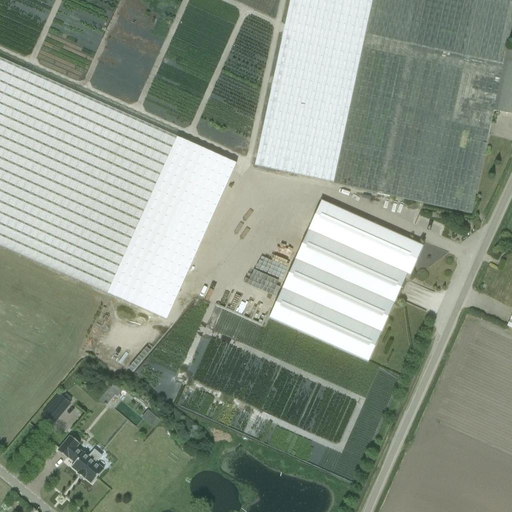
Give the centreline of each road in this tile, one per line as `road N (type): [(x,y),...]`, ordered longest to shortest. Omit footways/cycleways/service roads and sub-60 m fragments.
road 1 (unclassified): [(369,511),(511,189)]
road 2 (unknown): [(481,257),(329,198),(289,216),(229,288)]
